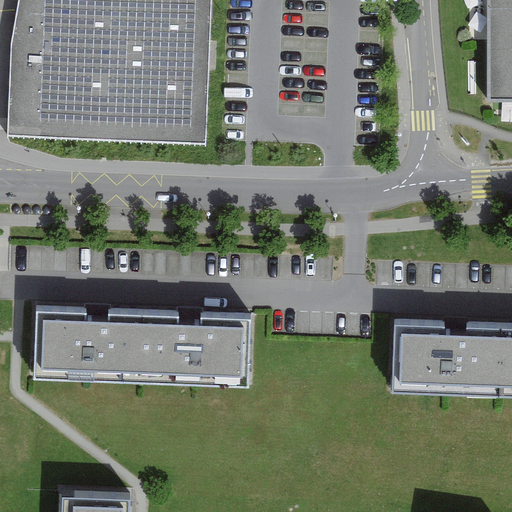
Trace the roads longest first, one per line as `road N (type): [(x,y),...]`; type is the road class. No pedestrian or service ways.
road 1 (residential): [(0,184),(340,192),(427,184)]
road 2 (residential): [(413,0),(427,184)]
